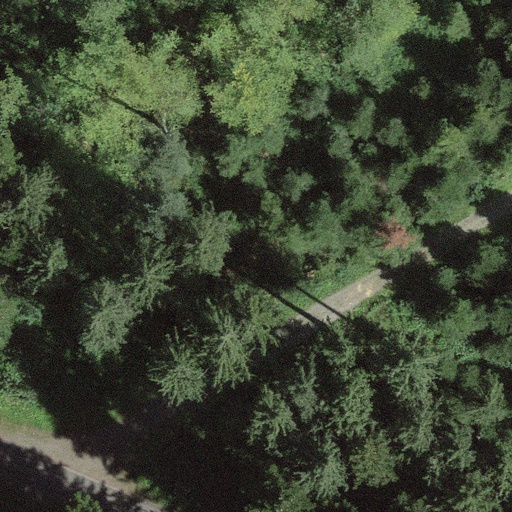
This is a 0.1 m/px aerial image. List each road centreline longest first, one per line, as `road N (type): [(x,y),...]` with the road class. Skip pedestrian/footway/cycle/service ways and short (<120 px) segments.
road 1 (track): [(19,449),(511,193)]
road 2 (unclassified): [(134,511),(0,446)]
